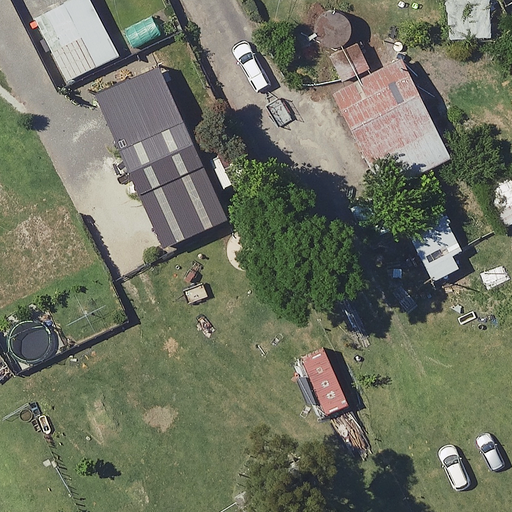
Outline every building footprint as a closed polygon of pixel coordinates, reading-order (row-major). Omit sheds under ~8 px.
[(118,58),(89,0),(71,0),(34,18),(66,83),(118,58)] [(363,45),(341,0),(338,0),(298,19),(321,66),(363,45)] [(433,128),(399,60),(370,75),(365,66),(326,86),(365,163),(433,128)] [(511,224),(511,170),(476,190),(499,231),(511,224)] [(386,237),(384,201),(352,202),(354,238),(386,237)] [(463,268),(444,224),(410,239),(429,282),(463,268)] [(0,325),(37,309),(26,283),(0,294),(0,325)]
